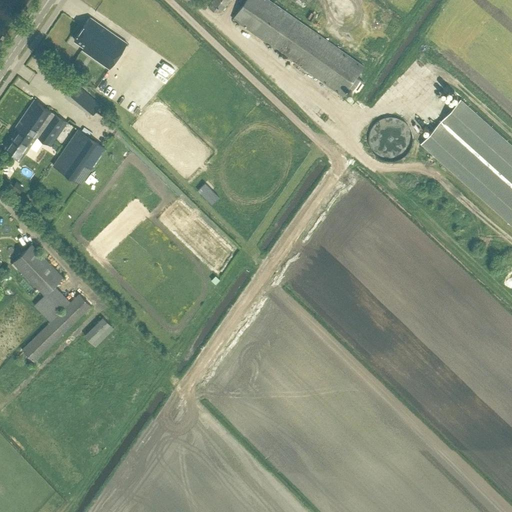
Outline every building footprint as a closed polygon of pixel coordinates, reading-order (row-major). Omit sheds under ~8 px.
[(222,10),(229,0),(211,0),(208,6),(215,11),(218,7),(222,10)] [(343,96),(364,66),(269,0),(246,0),(233,19),(343,96)] [(127,42),(90,16),(74,39),(84,45),(82,48),(110,67),(127,42)] [(90,116),(100,102),(76,84),(65,97),(90,116)] [(511,225),(511,144),(460,98),(420,143),(511,225)] [(51,146),(68,121),(35,99),(15,128),(17,130),(5,147),(15,154),(14,156),(20,161),(37,136),(51,146)] [(106,147),(78,128),(54,164),(81,183),(106,147)] [(370,130),(370,155),(392,155),(392,142),(404,142),(404,129),(397,129),(397,134),(391,134),(379,134),(379,130),(370,130)] [(196,189),(210,203),(219,195),(205,181),(196,189)] [(71,301),(55,284),(64,276),(32,243),(13,261),(44,294),(34,304),(51,321),(22,349),(34,360),(91,305),(79,293),(71,301)] [(95,345),(114,327),(103,315),(84,334),(95,345)]
